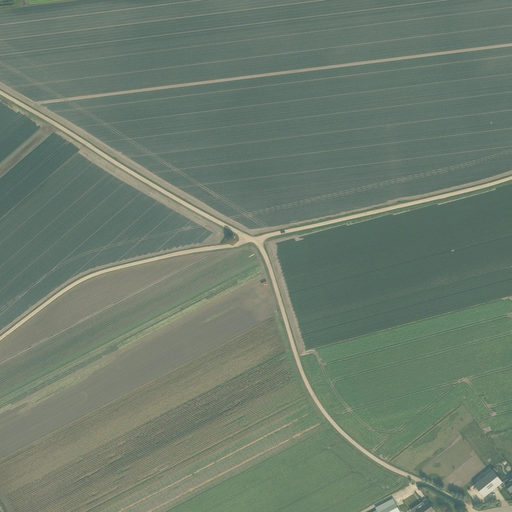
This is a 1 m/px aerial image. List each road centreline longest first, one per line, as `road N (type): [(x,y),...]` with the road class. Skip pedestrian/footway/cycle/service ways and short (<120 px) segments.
road 1 (track): [(511,178),(92,275),(0,340)]
road 2 (track): [(254,241),(325,414),(360,449),(471,511)]
road 3 (track): [(254,241),(0,92)]
